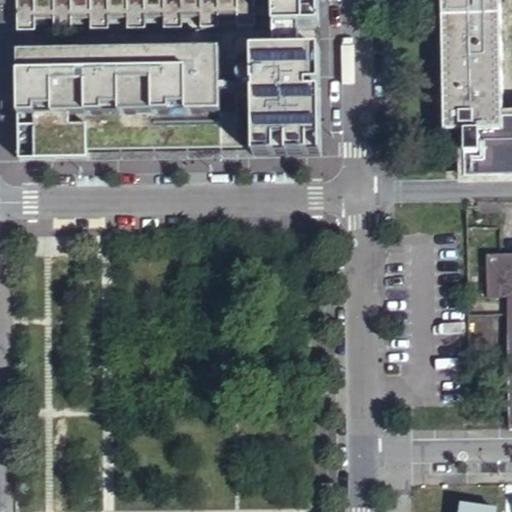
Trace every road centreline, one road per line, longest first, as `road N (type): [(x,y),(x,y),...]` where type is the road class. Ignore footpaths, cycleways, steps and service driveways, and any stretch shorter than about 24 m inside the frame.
road 1 (residential): [(0,199),(358,193)]
road 2 (residential): [(362,450),(358,193)]
road 3 (residential): [(358,193),(353,0)]
road 4 (residential): [(358,193),(511,189)]
road 5 (residential): [(362,450),(511,448)]
